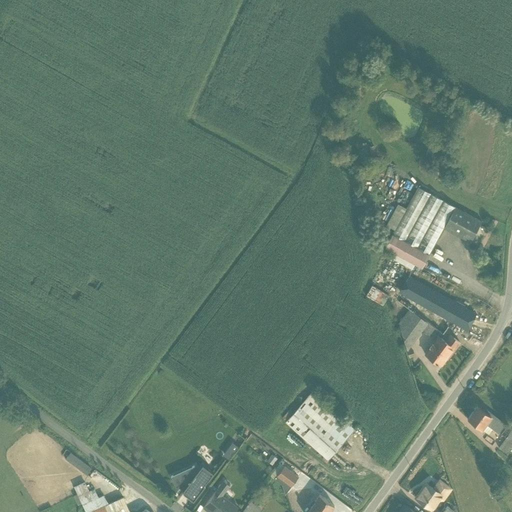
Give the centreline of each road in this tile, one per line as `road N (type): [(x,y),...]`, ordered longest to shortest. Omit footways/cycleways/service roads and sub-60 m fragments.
road 1 (unclassified): [(365,511),(496,333),(508,298)]
road 2 (unclassified): [(166,511),(0,385)]
